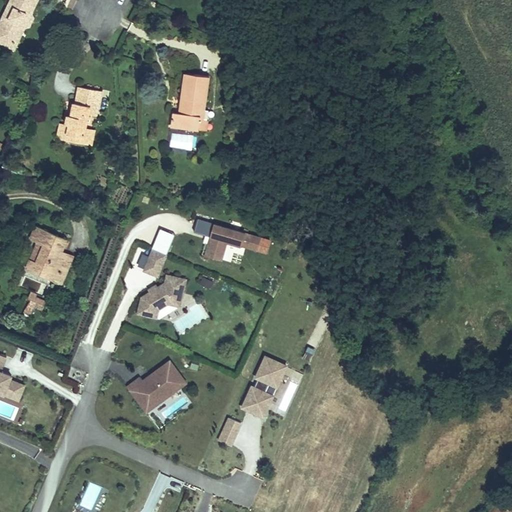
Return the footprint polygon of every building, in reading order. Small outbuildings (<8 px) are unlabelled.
[(8,0),(0,18),(0,33),(6,20),(5,16),(6,14),(10,12),(15,0),(8,0)] [(6,20),(0,33),(0,36),(16,44),(22,33),(29,18),(37,0),(15,0),(10,12),(6,14),(5,16),(6,20)] [(29,18),(22,33),(29,31),(32,23),(29,18)] [(0,36),(0,47),(12,53),(16,44),(0,36)] [(175,67),(179,110),(167,111),(168,125),(196,122),(195,101),(205,100),(202,64),(175,67)] [(95,125),(98,105),(77,102),(75,111),(71,110),(69,125),(65,124),(64,132),(68,133),(65,149),(82,152),(84,137),(87,124),(95,125)] [(56,148),(65,149),(68,133),(64,132),(59,132),(56,148)] [(84,137),(82,152),(88,153),(91,138),(84,137)] [(257,250),(195,229),(191,241),(208,247),(201,265),(218,271),(224,252),(253,262),(257,250)] [(64,266),(57,263),(60,257),(65,245),(33,231),(28,243),(36,247),(45,250),(37,269),(28,266),(24,276),(42,283),(44,278),(55,283),(53,288),(62,292),(68,278),(61,274),(64,266)] [(36,247),(28,266),(37,269),(45,250),(36,247)] [(60,257),(57,263),(64,266),(61,274),(68,278),(74,264),(60,257)] [(149,257),(146,265),(159,271),(163,263),(149,257)] [(159,271),(146,265),(139,278),(153,285),(159,271)] [(210,288),(214,280),(202,275),(198,283),(210,288)] [(44,278),(42,283),(53,288),(55,283),(44,278)] [(181,289),(162,283),(160,291),(153,295),(145,300),(136,305),(131,321),(150,326),(153,318),(164,313),(166,306),(176,309),(181,289)] [(35,303),(25,298),(21,307),(28,311),(28,315),(40,320),(44,310),(34,305),(35,303)] [(174,316),(176,309),(166,306),(164,313),(174,316)] [(305,344),(301,357),(310,360),(314,347),(305,344)] [(188,366),(196,369),(199,361),(190,358),(188,366)] [(7,399),(14,402),(19,390),(5,384),(5,383),(0,380),(0,363),(1,361),(0,360),(0,399),(6,402),(7,399)] [(238,415),(259,424),(268,404),(260,400),(265,391),(273,395),(282,374),(261,364),(252,385),(254,386),(250,395),(247,394),(238,415)] [(123,393),(136,411),(141,407),(147,415),(155,410),(153,407),(170,394),(172,397),(182,390),(166,367),(152,377),(154,380),(141,390),(139,387),(136,384),(123,393)] [(154,380),(152,377),(139,387),(141,390),(154,380)] [(155,410),(172,397),(170,394),(153,407),(155,410)] [(136,411),(142,419),(147,415),(141,407),(136,411)] [(236,431),(225,425),(221,434),(232,440),(236,431)] [(214,448),(226,453),(232,440),(221,434),(214,448)]
